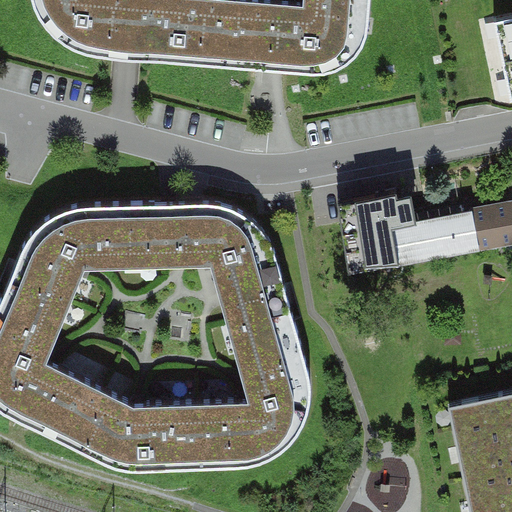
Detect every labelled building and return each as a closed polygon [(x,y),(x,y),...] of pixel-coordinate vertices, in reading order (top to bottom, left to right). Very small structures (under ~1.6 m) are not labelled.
[(34,0),(36,4),(40,15),(52,30),(64,40),(75,46),(87,50),(100,53),(144,56),(148,0),(34,0)] [(148,0),(144,56),(300,69),(304,1),(288,0),(148,0)] [(303,0),(304,1),(300,69),(313,71),(325,70),(331,69),(337,67),(347,61),(353,55),(359,50),(363,43),(367,26),(369,0),(303,0)] [(511,14),(495,18),(511,97),(511,14)] [(511,197),(407,216),(401,180),(323,194),(336,270),(511,239),(511,197)] [(180,262),(212,261),(223,201),(214,199),(202,199),(171,200),(94,202),(78,203),(67,207),(60,210),(49,215),(41,222),(21,251),(86,264),(180,262)] [(212,261),(230,326),(293,309),(274,246),(266,231),(259,222),(253,217),(236,206),(223,201),(212,261)] [(46,357),(86,264),(21,251),(0,301),(0,405),(4,409),(53,433),(46,357)] [(249,397),(210,398),(213,464),(250,462),(260,459),(270,454),(281,448),(291,439),(297,432),(301,425),(306,415),(309,404),(311,397),(311,391),(311,383),(310,375),(308,367),(293,309),(230,326),(245,379),(249,397)] [(134,401),(46,357),(53,433),(105,458),(114,462),(123,465),(131,466),(141,466),(213,464),(210,398),(134,401)] [(511,511),(511,388),(448,402),(471,511),(511,511)]
